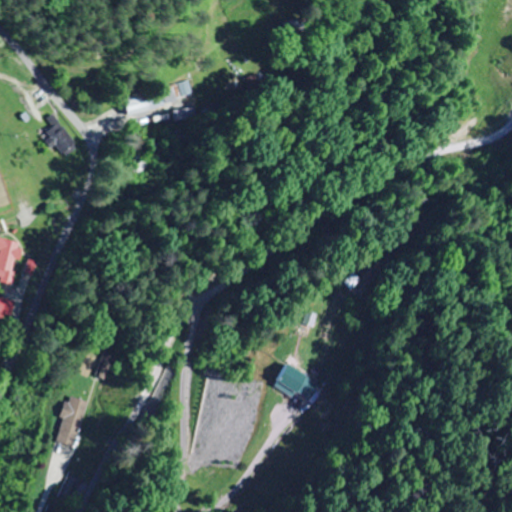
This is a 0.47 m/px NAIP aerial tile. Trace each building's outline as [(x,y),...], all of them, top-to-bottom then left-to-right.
[(128,115),(166,105),(160,86),(123,96),(128,115)] [(78,144),(56,122),(46,132),(68,154),(78,144)] [(0,276),(12,280),(22,241),(3,236),(6,225),(0,223),(0,276)] [(93,375),(106,379),(112,355),(99,351),(93,375)] [(292,396),(295,390),(311,398),(319,381),(282,363),(271,386),(292,396)] [(87,402),(65,395),(50,439),(72,447),(87,402)]
